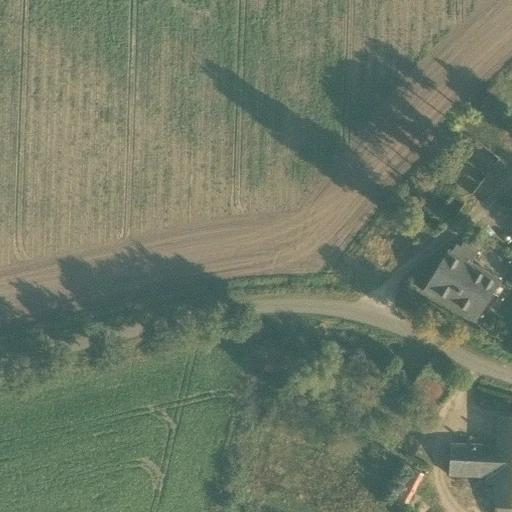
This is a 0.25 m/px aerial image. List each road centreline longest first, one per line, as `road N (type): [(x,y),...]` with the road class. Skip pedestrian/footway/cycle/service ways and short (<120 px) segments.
road 1 (unclassified): [(0,362),(273,305),(371,318)]
road 2 (unclassified): [(511,377),(371,318)]
